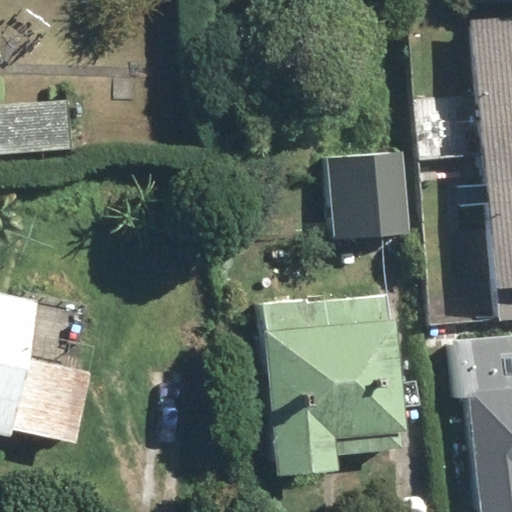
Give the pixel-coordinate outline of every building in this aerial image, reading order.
[(476,295),(511,291),(511,21),(452,26),(476,295)] [(0,111),(0,149),(58,148),(57,110),(0,111)] [(323,239),(398,234),(393,156),(319,161),(323,239)] [(376,302),(245,310),(256,470),(386,461),(376,302)] [(0,311),(0,363),(13,315),(0,311)] [(511,511),(511,339),(437,350),(459,511),(511,511)]
